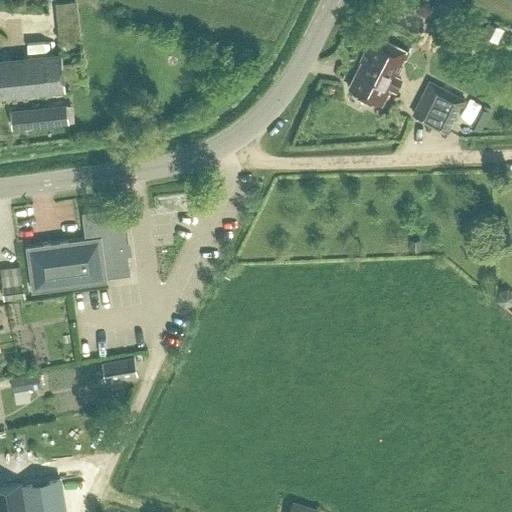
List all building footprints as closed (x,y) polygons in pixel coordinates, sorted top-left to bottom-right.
[(397,75),(409,50),(375,33),(362,58),(364,59),(350,86),(382,103),(391,87),(396,89),(402,78),(397,75)] [(0,94),(66,87),(62,51),(0,57),(0,94)] [(411,111),(443,126),(460,94),(428,78),(411,111)] [(68,121),(66,102),(25,106),(27,125),(68,121)] [(194,207),(208,205),(206,189),(156,196),(157,207),(194,203),(194,207)] [(32,290),(107,279),(107,276),(130,272),(121,205),(82,210),(85,236),(26,244),(32,290)] [(421,238),(409,238),(410,249),(421,249),(421,238)] [(18,266),(0,268),(0,280),(2,302),(24,298),(18,266)] [(137,373),(134,356),(102,361),(105,378),(137,373)] [(13,389),(41,383),(39,372),(11,377),(13,389)] [(41,511),(36,479),(13,483),(13,484),(0,486),(0,511),(41,511)] [(316,511),(292,503),(289,511),(316,511)]
